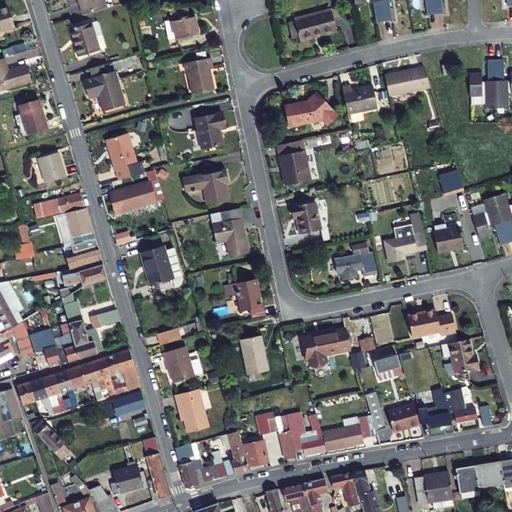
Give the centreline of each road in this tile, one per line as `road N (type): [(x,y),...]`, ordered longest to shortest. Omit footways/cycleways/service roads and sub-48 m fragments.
road 1 (residential): [(477,275),(314,309),(295,304),(283,287),(241,88)]
road 2 (residential): [(36,0),(136,341)]
road 3 (residential): [(182,502),(351,460),(511,432)]
road 4 (residential): [(477,35),(400,46),(241,88)]
road 5 (residential): [(136,341),(182,502)]
road 6 (residential): [(136,341),(0,384)]
